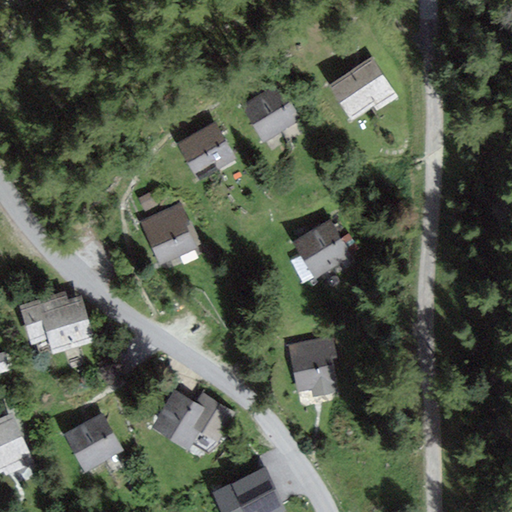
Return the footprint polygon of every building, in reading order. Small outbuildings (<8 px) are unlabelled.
[(366,50),(314,77),(334,115),(386,87),(366,50)] [(282,84),(235,105),(248,134),(295,113),(282,84)] [(211,116),(164,135),(178,169),(226,150),(211,116)] [(177,204),(130,222),(144,259),(191,241),(177,204)] [(334,212),(283,234),(298,268),(349,246),(334,212)] [(72,287),(7,301),(16,343),(81,328),(72,287)] [(335,332),(282,350),(293,381),(345,363),(335,332)] [(224,405),(173,373),(146,415),(197,448),(224,405)] [(100,406),(52,425),(69,466),(117,447),(100,406)] [(0,413),(0,460),(16,455),(0,413)] [(228,511),(274,511),(290,504),(269,460),(216,485),(228,511)]
